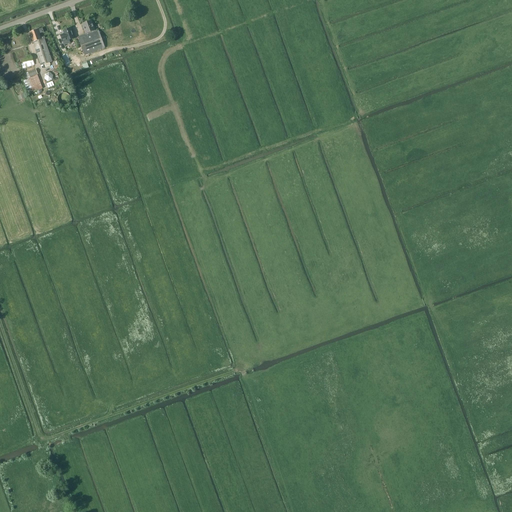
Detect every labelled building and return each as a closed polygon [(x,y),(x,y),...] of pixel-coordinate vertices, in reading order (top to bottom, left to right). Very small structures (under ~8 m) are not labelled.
[(98,30),(95,31),(91,21),(82,24),(86,34),(78,37),(85,56),(105,48),(98,30)] [(30,33),(40,66),(52,62),(44,39),(43,39),(43,38),(41,39),(39,34),(43,33),(42,29),(30,33)] [(64,34),(60,35),(62,42),(64,45),(70,43),(69,41),(74,39),(70,29),(63,31),(64,34)] [(22,69),(34,65),(31,56),(19,60),(22,69)] [(43,89),(36,70),(24,74),(31,94),(43,89)] [(48,89),(62,83),(61,79),(46,84),(48,89)] [(71,99),(71,98),(70,97),(70,96),(69,95),(68,94),(67,93),(66,93),(65,93),(63,93),(62,93),(61,94),(60,95),(59,96),(59,97),(59,98),(58,99),(58,100),(59,101),(59,103),(60,104),(61,104),(62,105),(63,105),(65,105),(66,105),(67,105),(68,104),(69,104),(70,103),(70,102),(71,101),(71,99)]
